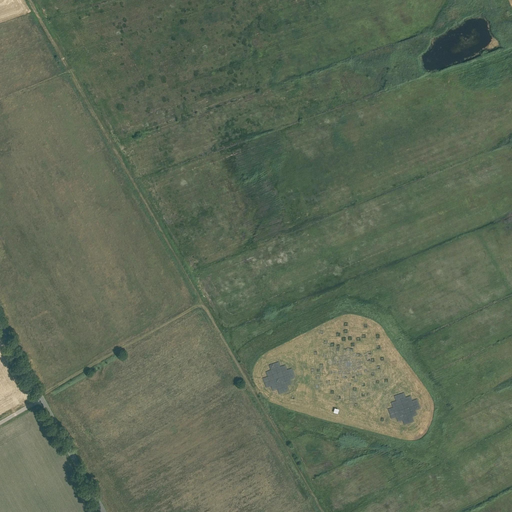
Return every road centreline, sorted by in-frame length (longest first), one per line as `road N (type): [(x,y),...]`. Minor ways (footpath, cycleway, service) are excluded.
road 1 (track): [(29,0),(201,302)]
road 2 (track): [(201,302),(322,511)]
road 3 (track): [(39,396),(201,302)]
road 4 (track): [(267,417),(310,401),(380,414),(418,435)]
road 5 (tertiary): [(103,511),(39,396)]
